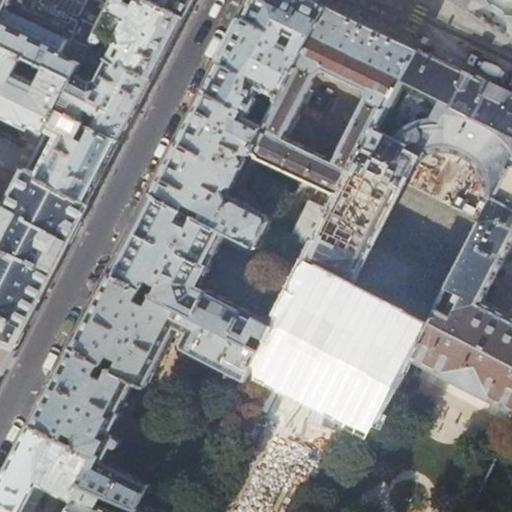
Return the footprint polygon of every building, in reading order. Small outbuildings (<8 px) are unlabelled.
[(0,0),(0,41),(26,54),(51,66),(74,77),(76,74),(80,65),(82,65),(84,59),(92,45),(96,38),(115,0),(0,0)] [(0,0),(0,113),(30,127),(32,123),(47,130),(48,130),(59,108),(74,77),(51,66),(42,83),(18,71),(26,54),(0,41),(0,0)] [(126,3),(127,0),(115,0),(96,38),(102,41),(107,33),(115,37),(117,44),(112,55),(157,78),(171,50),(188,17),(153,0),(139,0),(134,12),(129,10),(126,3)] [(153,0),(188,17),(197,0),(153,0)] [(259,85),(281,96),(328,6),(315,0),(252,0),(235,35),(207,88),(250,111),(267,119),(269,120),(277,105),(258,96),(259,91),(259,88),(259,85)] [(511,0),(454,0),(463,5),(511,36),(511,0)] [(267,119),(265,126),(247,116),(250,111),(207,88),(184,133),(153,192),(259,246),(305,269),(378,127),(403,79),(418,50),(417,49),(373,28),(328,6),(281,96),(277,105),(269,120),(267,119)] [(84,59),(104,70),(100,80),(93,83),(76,74),(74,77),(59,108),(85,121),(90,111),(99,115),(94,125),(124,140),(141,108),(157,78),(112,55),(92,45),(84,59)] [(419,48),(418,50),(403,79),(453,103),(442,123),(434,124),(422,128),(408,135),(401,139),(378,127),(305,269),(278,323),(264,349),(261,354),(266,356),(297,371),(297,372),(299,373),(302,381),(305,385),(309,389),(319,394),(327,396),(333,395),(338,393),(341,395),(342,394),(378,412),(384,416),(408,370),(438,312),(433,309),(432,310),(421,305),(422,303),(418,302),(417,303),(373,280),(374,279),(370,277),(370,278),(358,272),(358,271),(356,269),(354,269),(400,179),(402,179),(411,160),(416,162),(416,163),(420,165),(421,163),(421,162),(421,159),(423,157),(426,156),(428,158),(433,155),(439,153),(445,152),(446,149),(450,147),(453,149),(453,152),(463,154),(468,156),(474,161),(476,159),(478,159),(480,159),(482,161),(483,164),(483,166),(481,168),(484,173),(487,181),(488,185),(488,186),(489,186),(490,190),(488,196),(487,196),(487,199),(490,201),(491,200),(494,202),(511,167),(511,92),(501,88),(419,48)] [(94,125),(85,121),(59,108),(48,130),(58,135),(37,175),(92,202),(108,172),(124,140),(94,125)] [(511,167),(494,202),(438,312),(408,370),(511,423),(511,315),(508,314),(485,301),(511,247),(511,167)] [(0,312),(28,326),(61,262),(92,202),(37,175),(26,169),(7,205),(0,200),(0,312)] [(254,256),(259,246),(153,192),(134,230),(112,271),(252,343),(258,331),(262,333),(256,345),(264,349),(278,323),(202,284),(225,241),(254,256)] [(256,345),(252,343),(112,271),(95,305),(73,347),(149,386),(178,328),(188,333),(182,344),(184,347),(248,380),(253,370),(257,363),(261,354),(264,349),(256,345)] [(0,341),(17,348),(28,326),(0,312),(0,341)] [(142,394),(149,386),(73,347),(54,385),(34,423),(80,447),(89,452),(96,456),(83,483),(141,508),(153,482),(105,462),(113,447),(115,448),(118,448),(121,443),(121,441),(117,439),(118,437),(117,433),(113,431),(123,412),(121,411),(132,389),(142,394)] [(80,447),(34,423),(0,487),(0,511),(34,511),(48,487),(74,500),(76,496),(83,483),(96,456),(89,452),(83,463),(74,458),(80,447)] [(114,511),(76,496),(74,500),(67,511),(114,511)]
